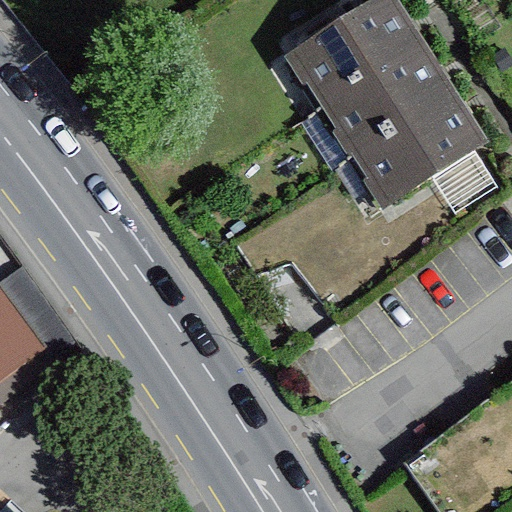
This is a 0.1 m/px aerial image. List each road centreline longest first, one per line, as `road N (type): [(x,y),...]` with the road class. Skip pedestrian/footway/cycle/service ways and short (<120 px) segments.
road 1 (primary): [(0,133),(273,511)]
road 2 (residential): [(333,451),(511,318)]
